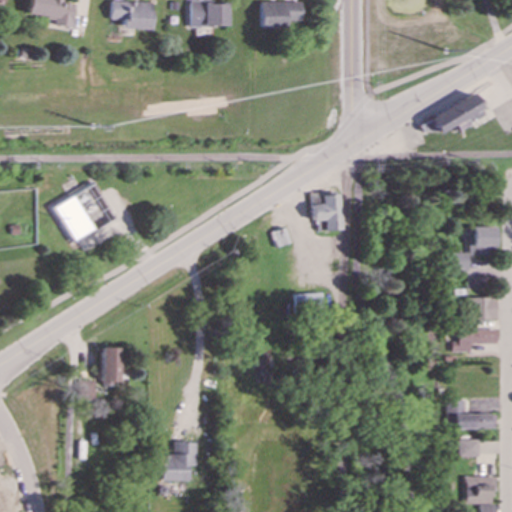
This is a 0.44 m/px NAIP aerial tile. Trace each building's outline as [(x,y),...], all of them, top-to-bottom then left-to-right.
[(57,0),(26,0),(24,15),(52,19),(51,25),(69,28),(73,5),(58,2),(57,0)] [(120,20),(120,29),(148,30),(149,2),(108,1),(107,19),(120,20)] [(225,27),(224,4),(207,4),(206,1),(186,1),(187,28),(225,27)] [(298,1),(256,2),(257,29),(282,28),(282,21),(298,21),(298,1)] [(433,134),(451,127),(452,130),(481,118),(473,96),(425,115),(433,134)] [(69,243),(112,221),(93,184),(50,205),(69,243)] [(309,222),(315,221),(316,231),(337,230),(335,192),(308,193),(309,222)] [(291,310),(319,308),(318,293),(290,295),(291,310)] [(493,320),(492,298),(463,298),(463,321),(493,320)] [(493,330),(454,330),(455,351),(467,351),(467,345),(493,344),(493,330)] [(116,348),(98,348),(98,382),(115,383),(116,348)] [(92,400),(92,383),(76,382),(76,400),(92,400)] [(462,400),(443,401),(443,430),(486,429),(486,414),(462,415),(462,400)] [(476,458),(475,439),(454,440),(455,459),(476,458)] [(193,443),(170,442),(169,456),(155,456),(155,481),(183,481),(183,466),(193,466),(193,443)] [(491,511),(492,505),(488,505),(488,491),(493,491),(493,476),(461,477),(461,505),(475,504),(475,511),(491,511)]
